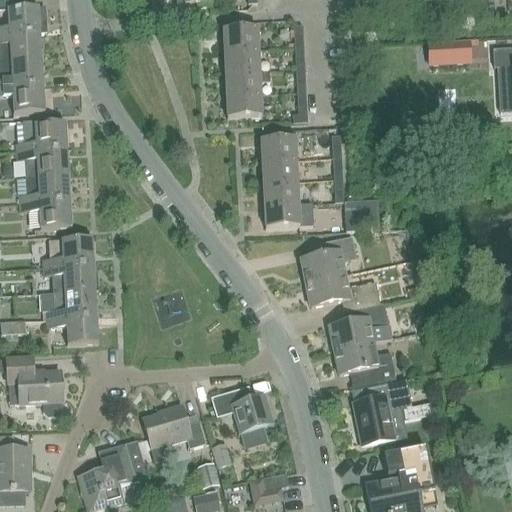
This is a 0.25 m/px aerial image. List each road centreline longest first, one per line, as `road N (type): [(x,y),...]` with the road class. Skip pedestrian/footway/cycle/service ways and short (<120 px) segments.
road 1 (residential): [(285,365),(259,313),(106,101),(87,57),(78,0)]
road 2 (residential): [(48,511),(81,420),(104,385),(285,365)]
road 3 (residential): [(323,511),(285,365)]
